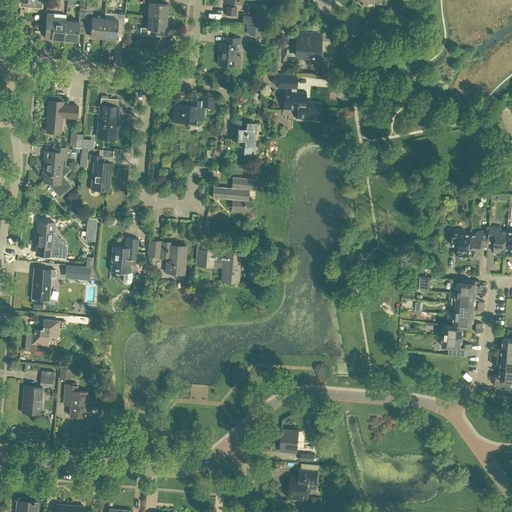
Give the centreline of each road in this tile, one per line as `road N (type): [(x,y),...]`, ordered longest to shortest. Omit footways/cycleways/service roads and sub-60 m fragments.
road 1 (unclassified): [(450,414),(422,402),(293,393),(229,440)]
road 2 (unclassified): [(229,440),(175,471),(0,456)]
road 3 (residential): [(196,168),(182,204),(139,200),(148,81)]
road 4 (residential): [(0,264),(18,164),(8,101),(13,73)]
road 5 (residential): [(493,280),(481,378),(450,414)]
road 6 (residential): [(148,81),(13,73)]
road 7 (residential): [(148,81),(188,77),(198,0)]
